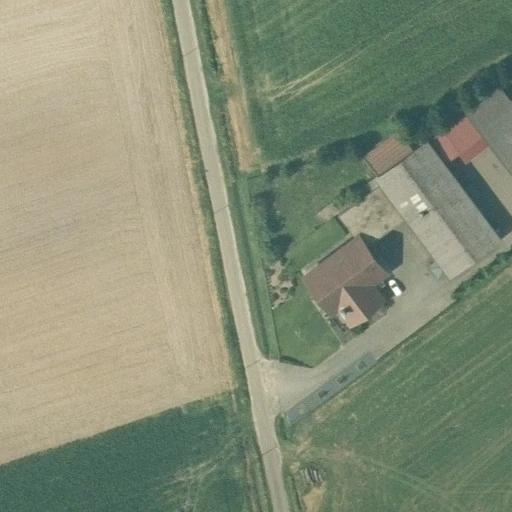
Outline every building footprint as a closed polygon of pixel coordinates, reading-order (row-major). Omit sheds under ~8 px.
[(464,108),(465,109),(470,106),(494,137),(511,161),(511,103),(509,100),(497,84),(464,108)] [(465,109),(442,127),(458,149),(471,139),(478,149),(494,137),(470,106),(465,109)] [(397,127),(363,153),(378,173),(377,173),(382,180),(393,195),(438,255),(450,272),(498,236),(443,161),(426,139),(425,138),(412,147),(397,127)] [(442,127),(426,139),(443,161),(458,149),(442,127)] [(393,195),(382,180),(338,213),(356,237),(357,236),(361,241),(399,212),(388,197),(393,195)] [(357,236),(356,237),(310,271),(325,291),(322,297),(331,309),(338,304),(350,320),(381,297),(369,281),(383,271),(376,261),(377,260),(366,244),(364,245),(361,241),(357,236)] [(450,272),(438,255),(430,265),(438,276),(450,272)]
